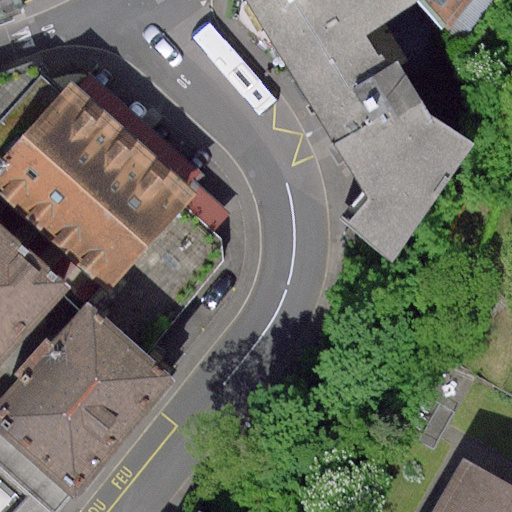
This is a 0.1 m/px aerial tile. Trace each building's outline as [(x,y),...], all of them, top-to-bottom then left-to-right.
[(0,0),(0,25),(10,21),(0,0)] [(388,23),(417,1),(415,0),(261,0),(357,138),(389,185),(369,208),(422,266),(480,178),(494,143),(399,34),(388,23)] [(498,0),(415,0),(417,1),(463,43),(498,0)] [(0,159),(83,81),(43,50),(0,66),(0,159)] [(83,81),(0,159),(0,162),(134,279),(221,184),(94,69),(83,81)] [(0,329),(29,356),(107,275),(0,173),(0,329)] [(115,290),(11,403),(96,473),(103,483),(205,371),(115,290)] [(63,511),(96,473),(11,403),(0,395),(0,511),(63,511)] [(511,511),(511,488),(466,463),(438,511),(511,511)]
